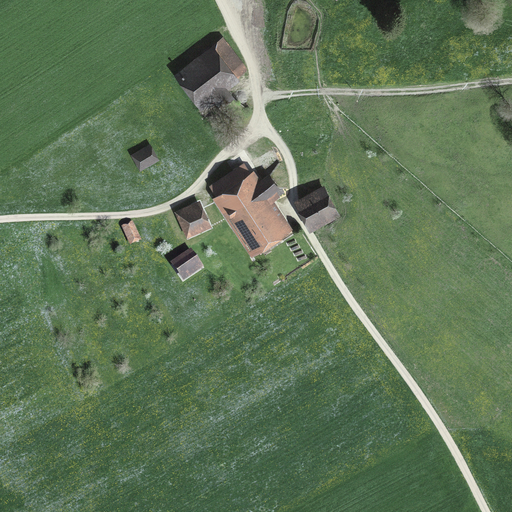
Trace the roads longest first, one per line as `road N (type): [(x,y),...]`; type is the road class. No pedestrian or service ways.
road 1 (track): [(487,511),(426,402),(296,216),(290,156),(265,130)]
road 2 (track): [(0,220),(165,209),(221,156),(265,130)]
road 3 (track): [(262,107),(317,90),(511,81)]
road 4 (track): [(265,130),(255,76),(217,0)]
